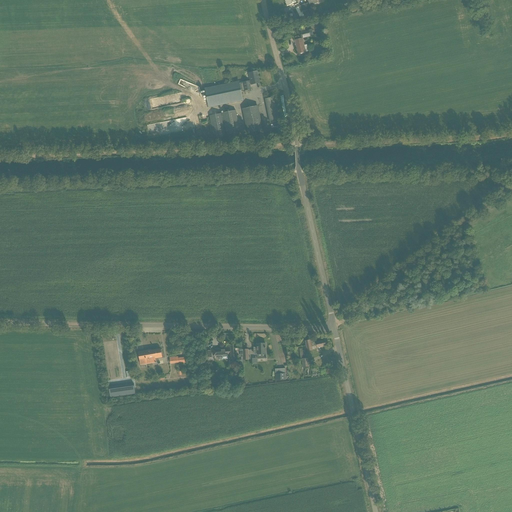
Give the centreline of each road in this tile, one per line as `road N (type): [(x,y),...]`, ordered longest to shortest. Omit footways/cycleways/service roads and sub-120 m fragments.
road 1 (unclassified): [(333,327),(262,0)]
road 2 (unclassified): [(333,327),(0,326)]
road 3 (track): [(333,327),(511,180)]
road 4 (track): [(297,143),(511,135)]
road 5 (unclassified): [(376,511),(333,327)]
